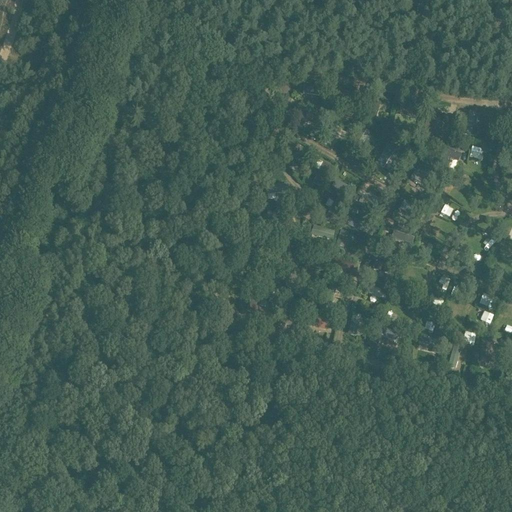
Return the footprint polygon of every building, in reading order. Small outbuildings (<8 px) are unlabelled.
[(303,86),(302,94),(320,97),(321,88),(303,86)] [(352,120),(358,101),(350,98),(346,110),(342,108),(341,113),(345,114),(344,117),(352,120)] [(371,98),(367,121),(375,122),(379,100),(371,98)] [(295,119),(318,127),(321,118),(298,110),(295,119)] [(474,114),(463,112),(460,135),(471,136),(472,128),(474,114)] [(418,121),(396,117),(395,124),(416,128),(418,121)] [(424,123),(420,140),(437,144),(440,126),(424,123)] [(363,128),(350,148),(357,153),(370,133),(363,128)] [(290,145),(288,169),(296,170),(298,146),(290,145)] [(383,169),(395,150),(389,145),(377,164),(383,169)] [(476,157),(475,148),(464,148),(465,158),(476,157)] [(445,167),(448,158),(458,162),(461,156),(444,149),(437,164),(445,167)] [(321,187),(331,168),(324,164),(313,183),(321,187)] [(425,191),(431,184),(417,172),(411,179),(425,191)] [(288,185),(265,186),(266,196),(288,194),(288,185)] [(449,186),(444,195),(453,200),(458,192),(449,186)] [(374,212),(377,205),(359,196),(356,202),(374,212)] [(332,225),(345,204),(337,200),(324,220),(332,225)] [(440,200),(434,213),(445,218),(451,205),(440,200)] [(419,220),(424,213),(404,201),(399,208),(419,220)] [(344,224),(360,232),(363,225),(347,218),(344,224)] [(429,225),(425,235),(433,238),(437,229),(429,225)] [(311,236),(332,242),(335,232),(314,227),(311,236)] [(341,231),(336,246),(344,248),(348,234),(341,231)] [(393,232),(391,240),(411,247),(414,239),(393,232)] [(483,254),(487,245),(479,242),(476,251),(483,254)] [(494,256),(504,259),(506,250),(497,248),(494,256)] [(350,274),(353,265),(333,259),(330,267),(350,274)] [(372,269),(393,275),(396,267),(374,261),(372,269)] [(323,272),(325,265),(307,262),(305,269),(323,272)] [(402,275),(401,280),(412,284),(413,279),(402,275)] [(278,285),(254,278),(252,287),(275,294),(278,285)] [(453,298),(457,288),(449,285),(445,294),(453,298)] [(331,305),(336,289),(329,287),(324,303),(331,305)] [(388,294),(369,287),(367,293),(386,300),(388,294)] [(319,301),(320,294),(299,290),(298,298),(319,301)] [(397,305),(401,294),(392,290),(387,301),(397,305)] [(433,310),(436,301),(427,298),(424,308),(433,310)] [(501,303),(499,313),(509,315),(511,306),(501,303)] [(246,314),(263,320),(267,310),(249,304),(246,314)] [(444,311),(451,314),(454,307),(447,304),(444,311)] [(378,322),(391,326),(394,317),(381,313),(378,322)] [(356,336),(360,317),(352,315),(347,334),(356,336)] [(308,316),(306,327),(326,332),(329,321),(308,316)] [(420,320),(417,329),(426,331),(429,323),(420,320)] [(397,343),(400,334),(380,327),(377,335),(397,343)] [(467,345),(470,336),(458,333),(456,343),(467,345)] [(481,340),(479,362),(488,363),(490,341),(481,340)] [(460,350),(453,348),(448,367),(455,369),(460,350)]
